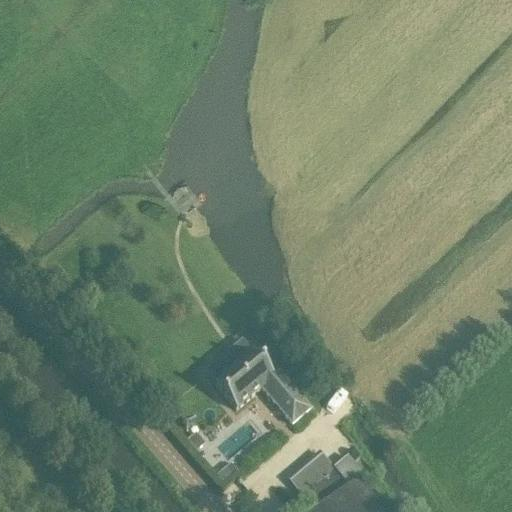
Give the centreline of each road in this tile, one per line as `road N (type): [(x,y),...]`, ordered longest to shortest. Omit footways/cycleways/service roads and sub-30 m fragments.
road 1 (tertiary): [(221,511),(0,272)]
road 2 (track): [(0,385),(102,511)]
